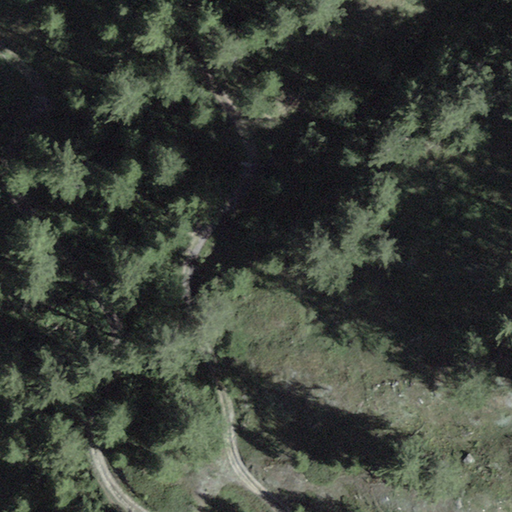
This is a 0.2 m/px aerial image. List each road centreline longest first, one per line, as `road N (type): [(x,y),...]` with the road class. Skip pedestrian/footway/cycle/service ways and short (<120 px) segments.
road 1 (track): [(285,511),(233,459),(240,405),(201,248),(273,167),(219,60),(220,0)]
road 2 (track): [(0,40),(49,77),(26,182),(54,239),(102,271),(125,309),(127,352),(105,399),(96,450),(126,500),(152,511)]
